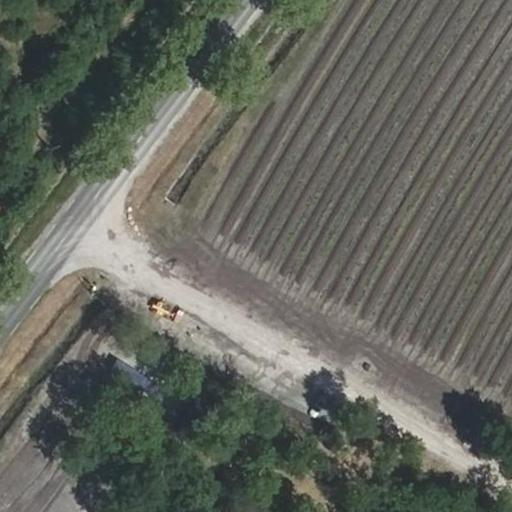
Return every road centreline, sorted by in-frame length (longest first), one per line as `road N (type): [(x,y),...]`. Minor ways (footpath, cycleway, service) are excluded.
road 1 (track): [(511,480),(68,229)]
road 2 (primary): [(243,0),(0,321)]
